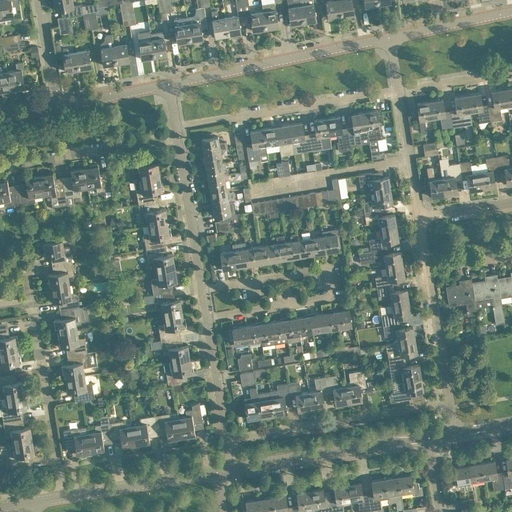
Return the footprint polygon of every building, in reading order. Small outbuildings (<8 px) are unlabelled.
[(0,0),(0,20),(22,17),(19,0),(0,0)] [(73,4),(72,0),(54,0),(56,9),(62,8),(63,16),(70,15),(83,13),(82,5),(82,3),(73,4)] [(164,0),(158,0),(159,2),(160,13),(161,19),(167,18),(166,12),(164,0)] [(164,0),(166,12),(173,11),(170,0),(164,0)] [(287,0),(287,1),(288,6),(291,24),(304,22),(301,4),(300,0),(292,0),(287,0)] [(307,0),(308,3),(301,4),(304,22),(316,20),(315,14),(315,10),(314,4),(313,0),(307,0)] [(338,0),(326,0),(326,2),(327,8),(329,18),(341,16),(338,0)] [(338,0),(341,16),(354,14),(352,4),(351,0),(338,0)] [(129,1),(126,2),(129,24),(136,23),(135,17),(133,7),(132,1),(129,1)] [(266,28),(278,26),(276,8),(274,1),(262,3),(263,10),(266,28)] [(124,25),(129,24),(126,2),(123,2),(120,3),(123,19),(124,25)] [(89,12),(95,11),(99,10),(98,6),(98,3),(82,5),(83,13),(89,12)] [(218,17),(217,9),(211,10),(216,36),(228,34),(225,16),(218,17)] [(253,30),(266,28),(263,10),(251,12),(253,30)] [(92,28),(98,27),(95,11),(89,12),(92,28)] [(86,29),(92,28),(89,12),(83,13),(86,29)] [(190,40),(203,38),(199,14),(186,16),(190,40)] [(228,34),(241,32),(238,14),(225,16),(228,34)] [(60,33),(73,31),(70,15),(63,16),(58,17),(60,33)] [(178,42),(190,40),(186,16),(174,18),(175,25),(178,42)] [(150,30),(138,32),(139,41),(140,49),(142,58),(154,56),(150,33),(150,30)] [(154,56),(167,54),(164,37),(163,31),(150,33),(154,56)] [(3,44),(19,41),(18,33),(1,36),(3,44)] [(117,63),(114,45),(112,33),(106,34),(104,36),(105,39),(101,43),(102,55),(104,65),(117,63)] [(4,51),(21,48),(19,41),(3,44),(4,51)] [(117,63),(129,61),(127,51),(126,43),(114,45),(117,63)] [(68,52),(67,47),(63,48),(66,71),(79,69),(76,51),(68,52)] [(79,69),(91,67),(88,49),(76,51),(79,69)] [(17,69),(7,71),(10,89),(11,89),(18,88),(25,87),(23,77),(23,73),(25,73),(23,61),(16,62),(17,69)] [(0,90),(2,90),(9,89),(10,89),(7,71),(0,72),(0,90)] [(491,120),(502,118),(500,106),(508,105),(505,88),(492,90),(494,106),(489,107),(491,120)] [(483,108),(480,92),(467,94),(470,111),(477,110),(479,122),(489,121),(491,120),(489,107),(483,108)] [(457,112),(451,113),(453,127),(464,125),(472,124),(470,111),(467,94),(454,96),(456,109),(457,112)] [(445,114),(443,98),(430,100),(433,117),(440,116),(442,129),(453,127),(451,113),(445,114)] [(421,132),(426,131),(424,119),(433,117),(430,100),(417,103),(419,118),(421,132)] [(377,109),(364,111),(369,137),(369,140),(372,155),(380,153),(377,139),(382,138),(380,124),(377,109)] [(354,129),(348,130),(350,144),(361,142),(361,138),(369,137),(364,111),(351,113),(354,126),(354,129)] [(350,144),(348,130),(342,131),(340,115),(327,117),(329,134),(337,133),(338,141),(337,141),(339,150),(351,148),(350,144)] [(317,135),(311,136),(313,149),(324,148),(331,146),(329,134),(327,117),(314,120),(316,132),(317,135)] [(302,121),(289,124),(292,141),(293,146),(301,145),(302,151),(313,149),(310,136),(305,137),(302,121)] [(289,124),(276,126),(280,149),(293,147),(293,146),(292,141),(289,124)] [(276,126),(263,128),(265,139),(266,145),(267,151),(280,149),(276,126)] [(253,146),(247,147),(248,156),(249,160),(250,160),(251,168),(258,167),(256,159),(260,158),(260,154),(267,153),(267,151),(266,145),(265,139),(263,128),(250,130),(252,142),(253,146)] [(236,146),(242,145),(240,132),(234,133),(236,146)] [(463,134),(455,135),(457,145),(464,144),(463,134)] [(218,135),(202,138),(204,151),(220,148),(227,147),(226,141),(219,142),(218,135)] [(424,150),(437,148),(436,142),(436,141),(423,143),(424,150)] [(220,148),(204,151),(206,164),(222,161),(220,148)] [(373,160),(386,158),(385,152),(372,155),(373,160)] [(151,163),(150,154),(151,154),(131,157),(133,172),(140,171),(142,179),(160,176),(158,163),(158,162),(151,163)] [(508,154),(497,156),(499,169),(505,168),(507,184),(511,182),(511,166),(510,167),(508,154)] [(487,170),(479,171),(482,188),(495,186),(493,173),(493,170),(499,169),(497,156),(485,158),(485,162),(487,170)] [(470,160),(459,162),(461,175),(467,174),(467,177),(470,190),(482,188),(479,171),(472,173),(470,164),(470,160)] [(222,161),(206,164),(208,177),(224,174),(224,169),(226,168),(225,161),(222,161)] [(285,175),(290,174),(288,161),(282,162),(285,175)] [(279,176),(285,175),(282,162),(276,163),(279,176)] [(447,164),(440,165),(442,178),(445,194),(458,192),(456,179),(455,176),(461,175),(459,162),(447,164)] [(90,167),(85,168),(88,186),(96,185),(97,191),(112,189),(110,179),(110,177),(109,170),(108,170),(103,171),(102,171),(103,172),(100,173),(98,165),(98,163),(89,165),(90,167)] [(432,166),(427,167),(429,181),(430,181),(432,196),(445,194),(442,178),(434,179),(432,166)] [(69,177),(63,177),(65,190),(66,196),(71,195),(73,195),(81,194),(80,188),(88,186),(85,168),(72,170),(71,170),(72,177),(69,178),(69,176),(69,177)] [(373,178),(372,172),(358,174),(360,186),(365,185),(367,190),(370,191),(370,192),(390,188),(388,176),(373,178)] [(52,173),(39,175),(42,194),(50,192),(51,195),(51,199),(58,198),(59,205),(67,203),(66,196),(65,190),(63,177),(57,178),(57,180),(54,180),(54,179),(53,173),(52,173)] [(224,174),(208,177),(210,190),(227,187),(224,174)] [(23,184),(18,185),(20,197),(20,198),(21,204),(35,201),(34,195),(42,194),(39,175),(26,177),(27,183),(27,185),(24,185),(24,184),(23,184)] [(142,179),(134,180),(135,188),(136,188),(139,203),(157,200),(156,191),(163,190),(163,189),(162,189),(160,176),(142,179)] [(7,180),(0,181),(0,200),(5,200),(6,206),(15,205),(21,204),(20,198),(20,197),(18,185),(12,186),(12,187),(9,188),(8,180),(7,180)] [(227,187),(210,190),(212,202),(233,199),(236,199),(235,192),(233,191),(230,192),(229,187),(227,187)] [(329,202),(336,201),(341,200),(339,187),(334,188),(333,188),(327,189),(329,202)] [(393,202),(390,188),(370,192),(374,192),(375,199),(363,201),(365,212),(378,210),(377,204),(393,202)] [(311,206),(317,204),(316,191),(309,192),(311,206)] [(304,207),(311,206),(309,192),(303,193),(304,207)] [(292,209),(298,208),(297,194),(290,196),(292,209)] [(280,211),(286,210),(284,196),(278,198),(280,211)] [(286,210),(292,209),(290,196),(284,196),(286,210)] [(273,212),(278,211),(280,211),(278,198),(271,199),(273,212)] [(233,199),(212,202),(214,216),(221,214),(222,220),(228,219),(237,217),(241,217),(240,211),(236,212),(233,199)] [(266,213),(270,212),(273,212),(271,199),(264,200),(266,213)] [(159,209),(157,200),(139,203),(141,217),(147,216),(149,224),(167,221),(165,208),(166,208),(159,209)] [(260,214),(266,213),(264,200),(258,201),(260,214)] [(254,215),(260,214),(258,201),(252,202),(254,215)] [(379,216),(378,210),(365,212),(367,223),(379,221),(380,229),(397,226),(395,213),(379,216)] [(169,235),(167,221),(149,224),(150,232),(144,233),(146,248),(165,245),(163,236),(170,235),(169,235)] [(217,233),(227,231),(230,231),(229,225),(216,227),(217,233)] [(382,237),(369,239),(370,244),(370,245),(371,249),(384,247),(383,242),(399,239),(397,226),(380,229),(382,237)] [(326,251),(339,249),(337,235),(339,235),(338,227),(322,230),(323,235),(326,251)] [(287,258),(300,256),(297,239),(296,232),(292,233),(290,236),(291,240),(285,241),(287,258)] [(215,233),(207,235),(208,242),(216,240),(215,233)] [(275,260),(287,258),(285,241),(283,235),(276,236),(277,242),(272,243),(275,260)] [(313,253),(326,251),(323,235),(310,237),(313,253)] [(302,238),(297,239),(300,256),(313,253),(310,237),(302,238)] [(53,240),(43,242),(46,255),(45,255),(45,256),(52,254),(53,264),(72,261),(70,246),(64,246),(62,239),(53,240)] [(245,241),(232,243),(233,250),(236,266),(249,264),(246,248),(245,241)] [(262,262),(275,260),(272,243),(259,245),(262,262)] [(166,254),(165,245),(146,248),(149,263),(155,262),(157,270),(175,267),(172,254),(173,254),(173,253),(166,254)] [(249,264),(262,262),(259,245),(246,248),(249,264)] [(385,253),(384,247),(371,249),(362,251),(359,252),(361,263),(373,261),(385,259),(386,266),(403,264),(401,251),(385,253)] [(223,268),(236,266),(233,250),(220,252),(223,268)] [(55,272),(48,274),(49,274),(51,287),(70,284),(69,275),(74,275),(72,261),(53,264),(55,272)] [(377,287),(390,285),(389,279),(405,277),(403,264),(386,266),(387,274),(375,276),(377,287)] [(177,280),(175,267),(157,270),(158,278),(151,279),(153,294),(172,291),(171,282),(178,280),(177,280)] [(486,280),(472,282),(475,301),(492,298),(493,305),(494,311),(496,323),(504,321),(502,309),(500,297),(501,297),(498,278),(497,273),(489,274),(490,279),(486,280)] [(511,275),(498,278),(501,297),(511,295),(511,275)] [(446,285),(449,305),(459,304),(466,302),(468,315),(476,313),(476,307),(474,301),(475,301),(472,282),(471,277),(463,279),(464,283),(460,284),(446,286),(446,285)] [(52,292),(49,292),(51,301),(52,301),(59,300),(60,302),(61,309),(80,306),(77,291),(71,292),(70,284),(51,287),(52,292)] [(391,291),(390,285),(377,287),(379,299),(386,298),(387,305),(393,304),(409,301),(407,288),(391,291)] [(172,291),(153,294),(156,309),(162,308),(164,315),(182,312),(181,307),(183,307),(184,307),(182,298),(181,299),(181,298),(174,299),(173,297),(172,291)] [(383,325),(396,322),(395,317),(411,314),(409,301),(393,304),(394,313),(382,315),(383,325)] [(58,328),(58,333),(77,330),(76,321),(82,320),(80,306),(61,309),(62,315),(64,315),(64,317),(55,319),(54,320),(56,329),(58,328)] [(338,327),(351,325),(349,308),(336,310),(338,327)] [(325,329),(338,327),(336,310),(323,313),(325,329)] [(165,323),(158,325),(161,339),(180,336),(179,330),(178,327),(185,326),(186,325),(187,325),(185,317),(183,317),(182,312),(164,315),(165,323)] [(313,331),(325,329),(323,313),(310,315),(313,331)] [(300,333),(313,331),(310,315),(297,317),(300,333)] [(301,339),(300,333),(297,317),(284,319),(288,341),(301,339)] [(275,343),(288,341),(287,335),(284,319),(272,321),(275,343)] [(262,345),(275,343),(272,321),(259,323),(261,340),(262,345)] [(397,328),(396,322),(383,325),(385,336),(397,334),(398,341),(415,339),(413,326),(397,328)] [(249,342),(261,340),(259,323),(246,325),(249,342)] [(235,344),(245,342),(249,342),(246,325),(233,327),(235,344)] [(0,327),(0,351),(17,349),(16,344),(18,344),(17,335),(15,335),(9,336),(8,336),(7,327),(8,327),(8,326),(0,327)] [(77,330),(58,333),(61,346),(60,346),(67,345),(68,354),(87,351),(85,336),(79,337),(77,330)] [(180,336),(161,339),(162,345),(162,347),(163,354),(170,353),(170,354),(171,361),(190,358),(187,344),(188,344),(181,345),(181,342),(180,336)] [(388,352),(387,352),(388,356),(389,362),(402,360),(402,354),(405,354),(417,352),(415,339),(401,341),(398,341),(388,343),(390,351),(388,352)] [(322,349),(316,350),(317,356),(323,355),(329,354),(328,345),(322,346),(322,349)] [(343,354),(349,353),(348,345),(341,346),(343,354)] [(336,355),(343,354),(341,346),(335,347),(336,355)] [(19,362),(17,349),(0,351),(0,374),(14,372),(13,364),(20,362),(19,362)] [(87,351),(68,354),(70,363),(63,364),(63,365),(62,365),(63,374),(65,374),(66,378),(85,375),(84,367),(90,366),(87,351)] [(239,369),(253,367),(250,352),(241,354),(241,357),(238,357),(239,369)] [(192,371),(190,358),(171,361),(165,362),(169,385),(188,382),(188,381),(187,381),(186,372),(193,371),(192,371)] [(402,360),(389,362),(391,374),(392,381),(396,380),(405,379),(421,376),(419,363),(407,365),(403,366),(402,360)] [(133,368),(129,375),(134,378),(135,377),(139,371),(133,368)] [(250,371),(240,373),(241,379),(254,377),(254,376),(253,370),(253,371),(250,371)] [(348,402),(362,399),(359,384),(366,383),(364,370),(349,372),(350,379),(349,381),(345,382),(346,385),(348,402)] [(16,381),(14,372),(0,374),(0,390),(4,389),(6,397),(24,394),(22,381),(23,381),(23,380),(16,381)] [(338,386),(336,374),(326,376),(328,389),(333,388),(336,404),(348,402),(346,385),(338,386)] [(86,383),(85,375),(66,378),(68,391),(67,391),(67,392),(74,391),(76,400),(75,400),(85,399),(95,397),(93,382),(86,383)] [(311,408),(324,406),(322,390),(328,389),(326,376),(314,378),(316,390),(308,391),(311,408)] [(393,389),(390,393),(391,401),(409,398),(408,392),(423,389),(421,376),(405,379),(396,380),(397,388),(393,389)] [(301,393),(299,380),(288,382),(290,395),(296,394),(299,410),(311,408),(308,391),(301,393)] [(274,414),(287,412),(284,396),(290,395),(288,382),(277,384),(278,389),(270,390),(274,414)] [(251,396),(244,397),(248,418),(256,417),(261,416),(257,392),(256,387),(249,388),(250,394),(251,396)] [(261,416),(274,414),(270,390),(257,392),(261,416)] [(25,398),(24,394),(6,397),(7,406),(0,407),(3,421),(22,418),(21,409),(27,408),(27,407),(29,407),(27,398),(25,398)] [(186,416),(178,417),(181,436),(186,435),(186,438),(195,436),(195,434),(194,427),(203,426),(203,427),(204,427),(202,414),(204,414),(202,404),(200,405),(200,402),(193,405),(193,408),(191,409),(185,410),(186,416)] [(169,412),(155,415),(158,433),(167,432),(168,439),(168,440),(177,439),(177,437),(181,436),(178,417),(170,418),(169,413),(169,412)] [(105,449),(103,442),(112,441),(109,422),(108,414),(100,415),(101,423),(94,425),(95,431),(88,432),(91,451),(104,449),(105,449)] [(150,442),(149,435),(158,433),(155,415),(139,417),(140,423),(133,425),(136,443),(149,441),(149,442),(150,442)] [(23,427),(22,418),(3,421),(5,436),(11,435),(13,443),(32,440),(30,426),(23,427)] [(124,426),(123,420),(109,422),(112,441),(121,439),(122,446),(123,446),(123,445),(136,443),(133,425),(124,426)] [(73,428),(63,430),(67,449),(67,448),(76,447),(77,454),(78,454),(77,453),(91,451),(88,432),(87,426),(86,426),(79,427),(73,428)] [(34,453),(32,440),(13,443),(14,451),(8,452),(11,467),(31,463),(30,463),(28,454),(35,453),(34,453)] [(509,473),(503,474),(505,487),(511,486),(511,456),(506,458),(509,473)] [(497,475),(495,459),(482,462),(485,478),(492,477),(494,489),(505,487),(503,474),(497,475)] [(482,462),(469,464),(471,480),(485,478),(482,462)] [(457,475),(454,476),(454,477),(454,476),(456,486),(464,484),(465,489),(472,488),(471,480),(469,464),(455,466),(457,475)] [(413,482),(411,473),(398,475),(400,492),(414,490),(415,494),(422,493),(421,486),(419,486),(419,481),(413,482)] [(398,475),(385,477),(388,494),(388,497),(389,502),(402,500),(400,492),(398,475)] [(370,509),(381,508),(380,498),(388,497),(388,494),(385,477),(372,480),(374,495),(368,496),(370,509)] [(363,497),(360,481),(347,484),(350,500),(358,499),(359,511),(370,509),(368,496),(363,497)] [(332,511),(343,511),(342,501),(350,500),(347,484),(334,486),(337,501),(331,502),(332,511)] [(325,503),(323,488),(310,490),(312,507),(320,505),(321,511),(332,511),(331,502),(325,503)] [(300,507),(293,508),(294,511),(305,511),(313,510),(312,507),(310,490),(297,492),(299,504),(300,507)] [(285,494),(273,496),(275,511),(278,511),(282,511),(294,511),(293,508),(288,509),(287,506),(285,494)] [(275,511),(273,496),(259,498),(261,511),(275,511)] [(461,506),(475,504),(474,497),(460,499),(461,506)] [(261,511),(259,498),(246,500),(247,511),(261,511)]
